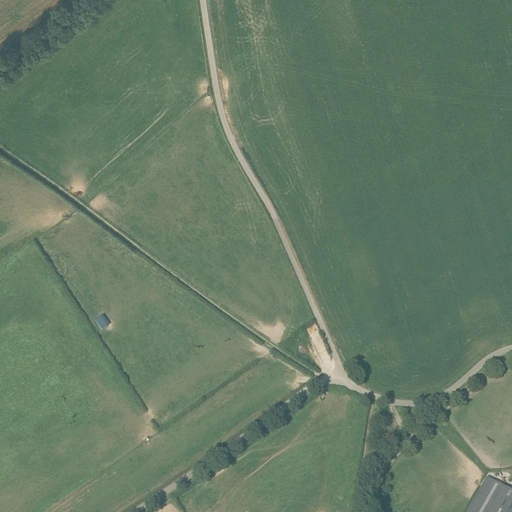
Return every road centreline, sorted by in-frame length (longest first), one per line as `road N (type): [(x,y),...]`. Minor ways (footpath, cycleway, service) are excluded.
road 1 (unclassified): [(342,381),(222,119),(202,0)]
road 2 (track): [(326,382),(0,149)]
road 3 (unclassified): [(135,511),(310,387),(342,381)]
road 4 (unclassified): [(511,348),(419,402),(383,399),(342,381)]
